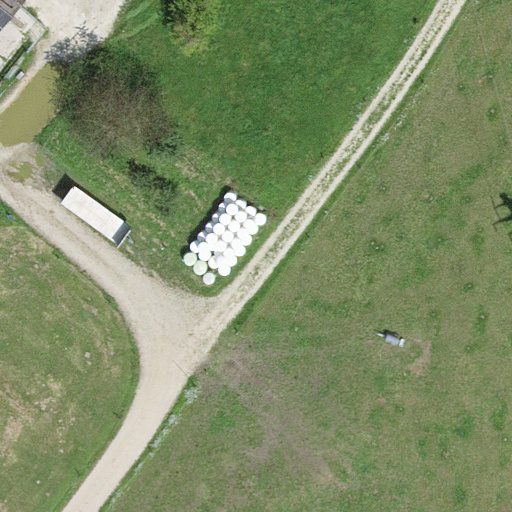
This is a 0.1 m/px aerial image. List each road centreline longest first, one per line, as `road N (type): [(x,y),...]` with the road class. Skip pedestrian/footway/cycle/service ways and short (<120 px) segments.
road 1 (track): [(166,338),(218,314),(348,152),(445,0)]
road 2 (track): [(0,172),(143,297),(166,338),(170,374),(141,435),(79,511)]
